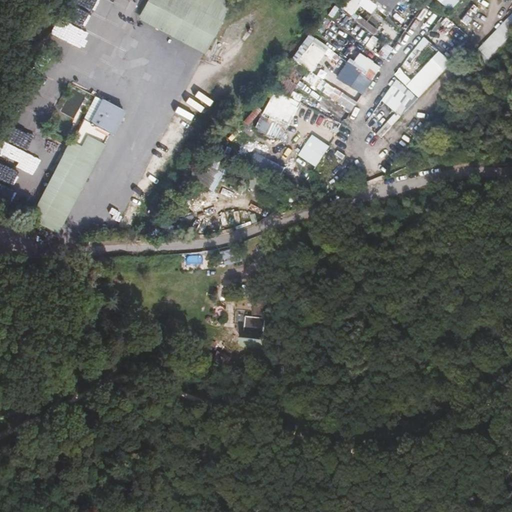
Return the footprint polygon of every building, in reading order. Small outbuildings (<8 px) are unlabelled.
[(147,0),(138,18),(206,53),(220,24),(171,0),(147,0)] [(365,0),(359,0),(356,7),(371,14),(376,5),(365,0)] [(370,0),(389,14),(399,0),(370,0)] [(460,0),(437,0),(450,11),(460,0)] [(511,35),(511,14),(479,49),(490,59),(511,35)] [(373,15),(366,20),(374,32),(382,26),(373,15)] [(376,54),(384,60),(393,50),(385,44),(376,54)] [(356,53),(338,82),(361,96),(379,67),(356,53)] [(343,96),(338,105),(349,111),(354,102),(343,96)] [(104,104),(93,126),(96,128),(113,137),(115,137),(126,115),(104,104)] [(96,128),(44,227),(61,235),(113,137),(96,128)] [(29,233),(26,239),(33,242),(36,236),(29,233)] [(169,317),(167,321),(180,327),(182,322),(169,317)] [(167,321),(158,342),(172,348),(180,327),(167,321)] [(240,346),(260,348),(262,331),(243,328),(240,346)] [(201,344),(193,360),(202,364),(209,348),(201,344)] [(206,364),(225,373),(231,362),(215,354),(212,360),(209,358),(206,364)] [(243,364),(248,359),(245,356),(240,362),(243,364)] [(263,380),(270,371),(262,364),(259,367),(248,359),(243,364),(263,380)]
